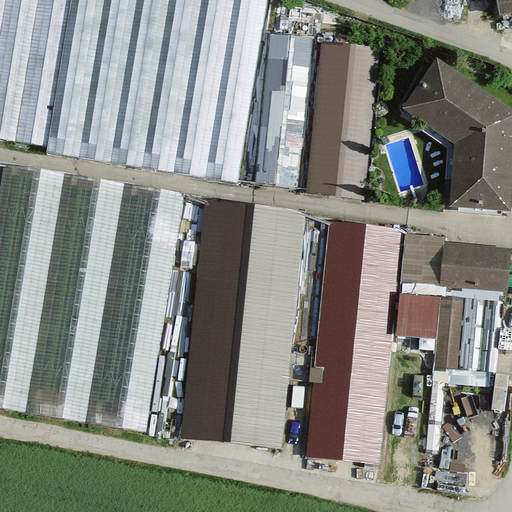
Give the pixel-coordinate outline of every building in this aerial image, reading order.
[(0,0),(0,142),(237,183),(268,0),(0,0)] [(511,0),(494,0),(497,15),(511,12),(511,0)] [(298,195),(312,41),(268,36),(255,190),(298,195)] [(381,50),(321,44),(308,196),(368,201),(381,50)] [(400,106),(449,144),(447,209),(511,212),(511,113),(510,109),(436,59),(400,106)] [(6,166),(0,205),(0,410),(143,434),(182,194),(6,166)] [(305,214),(205,205),(183,447),(283,455),(305,214)] [(307,460),(383,467),(401,286),(439,289),(440,291),(509,293),(510,248),(443,246),(444,239),(406,236),(406,231),(330,223),(307,460)] [(388,470),(425,474),(439,296),(403,292),(388,470)]
